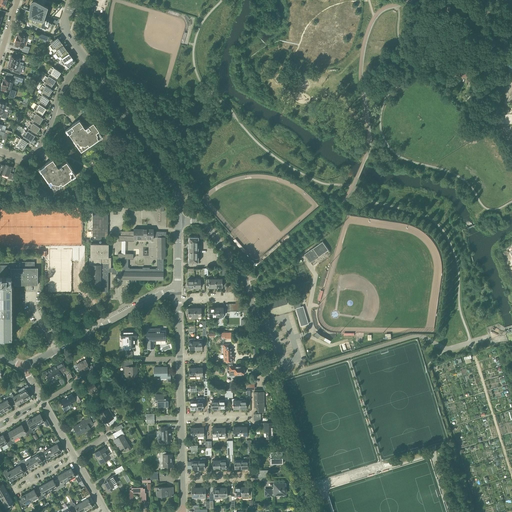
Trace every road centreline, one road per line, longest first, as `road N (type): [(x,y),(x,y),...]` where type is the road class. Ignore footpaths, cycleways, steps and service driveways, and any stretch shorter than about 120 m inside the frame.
road 1 (unclassified): [(309,511),(244,280),(203,223),(178,221)]
road 2 (residential): [(0,150),(33,153),(85,59)]
road 3 (residential): [(55,350),(177,290)]
road 4 (residential): [(72,456),(19,490),(15,484),(65,456)]
